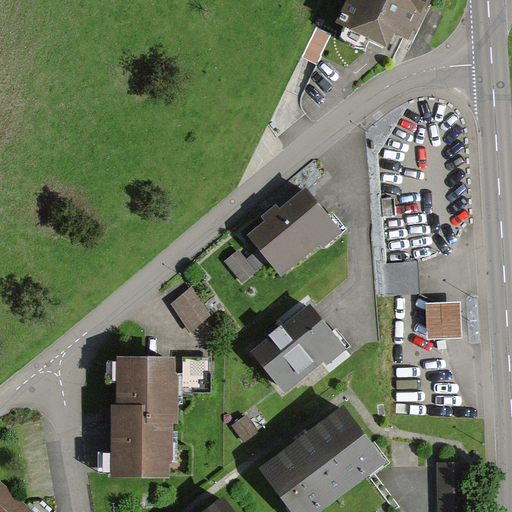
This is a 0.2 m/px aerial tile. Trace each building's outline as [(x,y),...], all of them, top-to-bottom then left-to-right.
[(354,0),(352,0),(336,34),(388,60),(396,44),(408,50),(433,0),(361,0),(360,3),(354,0)] [(261,222),(265,227),(248,242),(282,282),(320,250),(324,255),(344,239),(307,193),(280,216),(276,211),(272,214),(261,222)] [(240,252),(225,264),(243,286),(258,274),(240,252)] [(417,264),(385,266),(387,298),(419,296),(417,264)] [(191,291),(171,307),(191,332),(211,317),(191,291)] [(460,307),(425,308),(426,344),(461,342),(460,307)] [(286,331),(280,324),(275,328),(264,337),(270,344),(253,358),(286,398),(323,369),(326,373),(347,356),(311,311),(286,331)] [(110,417),(112,481),(169,480),(169,467),(174,467),(174,431),(178,428),(177,364),(116,365),(117,409),(110,409),(110,417)] [(285,511),(328,511),(384,471),(344,415),(303,445),(259,476),(285,511)] [(258,433),(247,417),(233,427),(244,443),(258,433)] [(438,466),(437,511),(469,511),(470,466),(438,466)] [(29,511),(0,485),(0,511),(29,511)]
